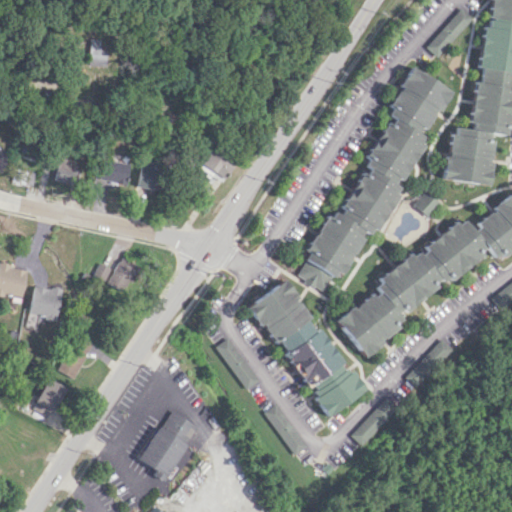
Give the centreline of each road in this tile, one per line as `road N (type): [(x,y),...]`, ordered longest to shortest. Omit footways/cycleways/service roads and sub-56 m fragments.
road 1 (residential): [(270,240),(368,94),(453,0),(431,333),(320,448),(227,329),(225,311),(241,286)]
road 2 (secondary): [(30,511),(333,62)]
road 3 (residential): [(209,247),(0,198)]
